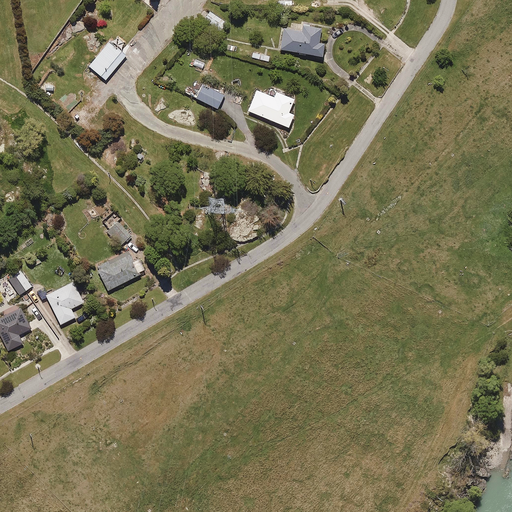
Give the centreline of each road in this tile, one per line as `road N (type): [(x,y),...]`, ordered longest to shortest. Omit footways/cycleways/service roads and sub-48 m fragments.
road 1 (residential): [(304,213),(264,246),(0,403)]
road 2 (residential): [(304,213),(289,176),(272,164),(151,120),(114,96),(111,74),(173,0)]
road 3 (residential): [(437,0),(402,72),(304,213)]
